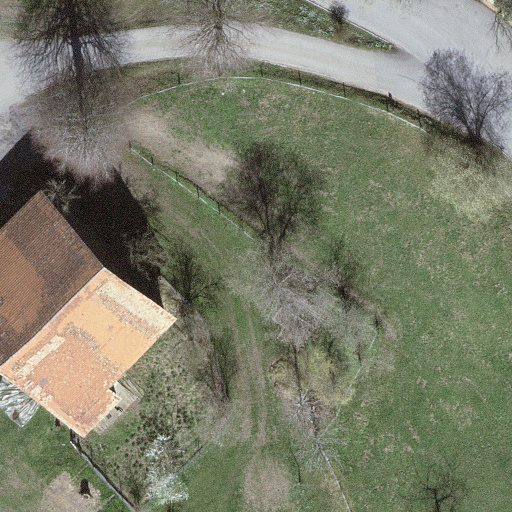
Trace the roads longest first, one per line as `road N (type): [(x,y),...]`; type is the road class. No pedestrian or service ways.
road 1 (track): [(481,88),(447,98),(249,37),(184,37)]
road 2 (unclassified): [(511,127),(481,88),(402,19),(361,0)]
road 3 (track): [(184,37),(92,40),(0,71)]
